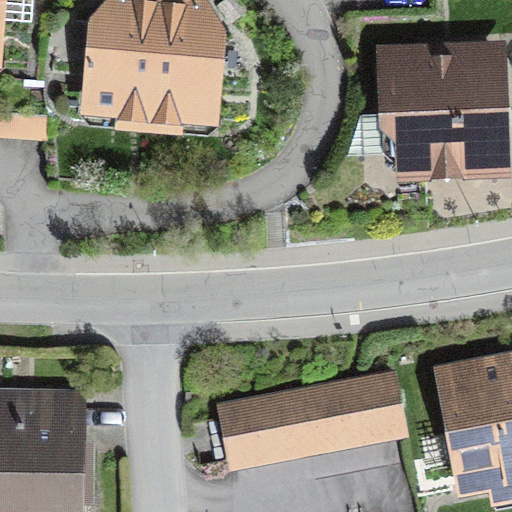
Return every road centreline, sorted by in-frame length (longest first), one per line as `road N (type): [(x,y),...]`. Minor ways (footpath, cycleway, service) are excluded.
road 1 (residential): [(145,302),(342,291),(511,265)]
road 2 (residential): [(145,302),(163,511)]
road 3 (residential): [(0,300),(145,302)]
